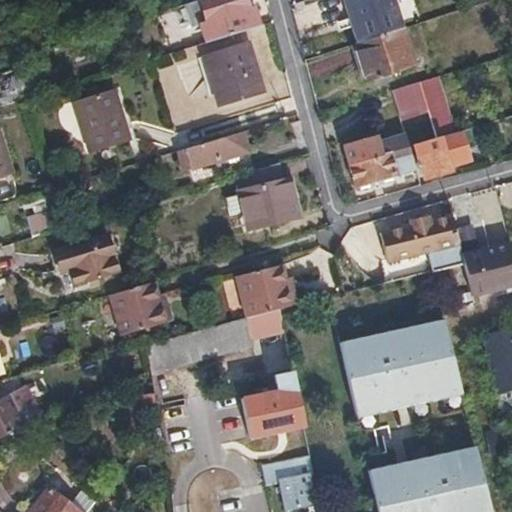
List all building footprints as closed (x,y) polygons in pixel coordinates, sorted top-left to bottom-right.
[(252,2),(256,0),(196,0),(183,4),(187,19),(196,16),(205,45),(260,28),(252,2)] [(341,0),(356,43),(401,28),(391,0),(341,0)] [(356,43),(350,45),(362,83),(413,66),(401,28),(356,43)] [(262,91),(247,44),(203,59),(218,105),(262,91)] [(60,68),(40,67),(47,94),(79,84),(74,62),(60,68)] [(163,87),(184,79),(177,63),(156,71),(163,87)] [(0,108),(28,100),(47,94),(40,67),(24,67),(0,75),(0,108)] [(437,76),(418,82),(426,111),(434,138),(453,132),(437,76)] [(418,82),(393,89),(401,118),(426,111),(418,82)] [(129,140),(113,90),(73,103),(88,153),(129,140)] [(453,132),(434,138),(419,142),(424,159),(418,161),(424,180),(454,172),(452,167),(473,162),(470,149),(477,148),(472,127),(453,132)] [(248,154),(242,131),(179,151),(180,158),(189,155),(193,165),(216,159),(217,164),(248,154)] [(409,145),(410,145),(407,133),(380,141),(378,135),(345,145),(356,188),(398,175),(395,165),(413,160),(409,145)] [(0,177),(11,174),(0,136),(0,177)] [(413,160),(413,162),(418,161),(424,159),(419,142),(410,145),(409,145),(413,160)] [(398,175),(415,170),(413,162),(413,160),(395,165),(398,175)] [(284,181),(280,164),(235,178),(250,231),(303,216),(298,198),(290,201),(284,181)] [(292,179),(284,181),(290,201),(298,198),(292,179)] [(58,188),(20,200),(23,210),(66,196),(62,187),(58,188)] [(32,238),(66,228),(61,213),(27,223),(32,238)] [(380,234),(393,283),(431,273),(464,265),(455,229),(452,216),(431,222),(429,218),(414,221),(414,224),(380,234)] [(511,286),(511,250),(510,243),(478,250),(472,224),(455,229),(464,265),(470,287),(472,297),(511,286)] [(118,273),(107,236),(54,251),(61,274),(70,272),(74,286),(118,273)] [(464,265),(431,273),(437,296),(470,287),(464,265)] [(237,279),(247,318),(276,311),(292,307),(286,283),(281,267),(237,279)] [(160,296),(155,281),(113,294),(123,331),(166,319),(160,296)] [(292,307),(298,306),(291,281),(286,283),(292,307)] [(165,294),(160,296),(166,319),(172,317),(165,294)] [(247,318),(197,331),(145,343),(150,372),(246,348),(244,339),(280,330),(276,311),(247,318)] [(511,326),(479,335),(501,413),(511,410),(511,326)] [(377,505),(404,498),(375,370),(347,377),(377,505)] [(301,426),(289,372),(270,376),(274,392),(238,400),(246,438),(301,426)] [(155,408),(153,393),(140,395),(142,410),(155,408)] [(0,437),(22,424),(3,394),(0,395),(0,437)] [(312,501),(303,458),(297,459),(298,465),(273,470),(275,482),(278,494),(281,508),(312,501)] [(272,495),(278,494),(275,482),(269,483),(272,495)] [(32,511),(75,511),(69,507),(73,502),(62,494),(58,499),(49,491),(32,511)]
